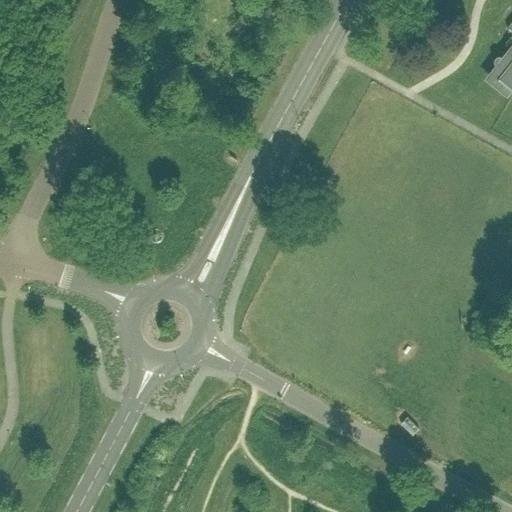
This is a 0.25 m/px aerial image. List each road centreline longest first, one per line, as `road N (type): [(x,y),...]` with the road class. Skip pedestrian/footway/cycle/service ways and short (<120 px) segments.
road 1 (unclassified): [(503,511),(201,351)]
road 2 (tertiary): [(190,298),(345,0)]
road 3 (unclassified): [(19,261),(117,0)]
road 4 (tertiary): [(76,511),(152,366)]
road 5 (unclassified): [(135,306),(19,261)]
